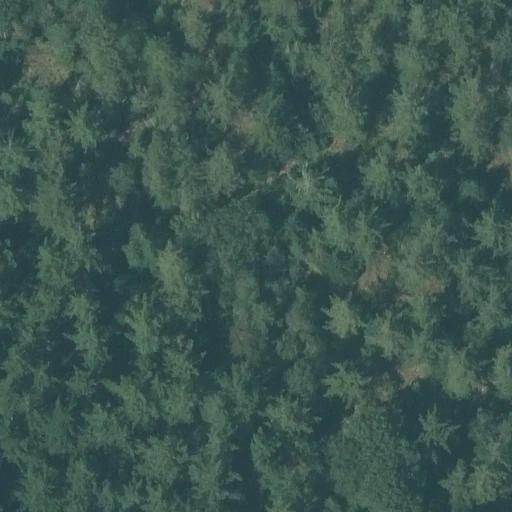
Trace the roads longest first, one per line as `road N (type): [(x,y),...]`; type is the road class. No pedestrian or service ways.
road 1 (track): [(72,0),(390,511)]
road 2 (track): [(511,171),(477,72),(511,52)]
